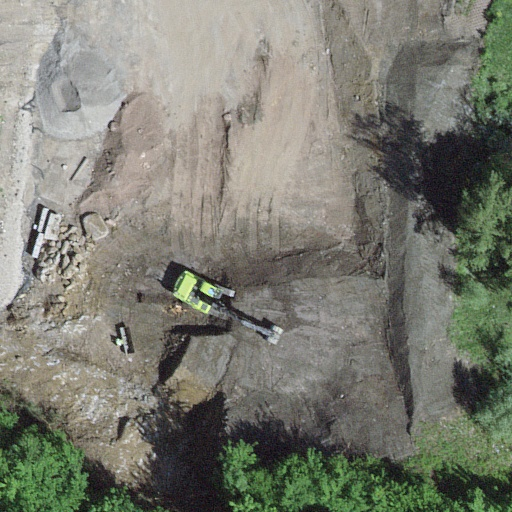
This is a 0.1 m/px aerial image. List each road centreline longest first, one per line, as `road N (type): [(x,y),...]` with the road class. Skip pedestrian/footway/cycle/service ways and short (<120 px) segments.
road 1 (track): [(236,0),(205,31),(180,121),(102,208),(0,260)]
road 2 (track): [(205,31),(68,55),(0,54)]
